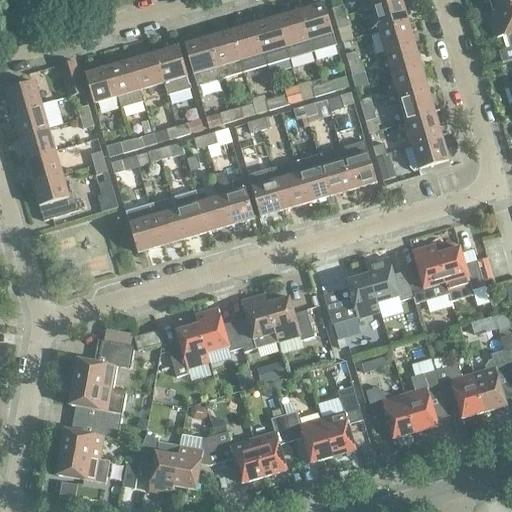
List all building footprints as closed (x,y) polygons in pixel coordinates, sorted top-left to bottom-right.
[(363,12),(371,10),(401,1),(400,0),(368,0),(369,1),(360,3),(363,12)] [(482,0),(484,5),(489,4),(491,8),(509,3),(508,0),(482,0)] [(401,1),(371,10),(378,33),(408,24),(401,1)] [(511,48),(511,12),(509,3),(491,8),(492,13),(487,14),(495,40),(507,37),(510,49),(511,48)] [(336,47),(324,6),(300,12),(312,54),(336,47)] [(335,21),(345,18),(342,7),(332,10),(335,21)] [(312,54),(300,12),(277,19),(289,61),(312,54)] [(348,28),(345,18),(335,21),(338,31),(348,28)] [(289,61),(277,19),(254,26),(266,67),(289,61)] [(408,24),(378,33),(385,56),(415,47),(408,24)] [(266,67),(254,26),(231,33),(243,74),(266,67)] [(243,74),(231,33),(208,40),(220,81),(243,74)] [(208,40),(184,47),(197,88),(220,81),(208,40)] [(415,47),(385,56),(392,79),(421,70),(415,47)] [(191,90),(187,78),(178,48),(155,55),(164,85),(167,97),(191,90)] [(502,64),(511,61),(511,48),(510,49),(498,53),(502,64)] [(349,67),(359,64),(356,53),(346,56),(349,67)] [(164,85),(155,55),(132,62),(141,92),(164,85)] [(60,67),(69,99),(84,95),(74,62),(60,67)] [(144,103),(141,92),(132,62),(109,69),(118,99),(121,110),(144,103)] [(359,64),(349,67),(352,77),(362,74),(359,64)] [(109,69),(85,76),(94,106),(118,99),(109,69)] [(421,70),(392,79),(399,102),(428,93),(421,70)] [(325,96),(335,93),(332,82),(322,85),(325,96)] [(42,107),(35,83),(5,92),(12,116),(42,107)] [(325,96),(322,85),(312,88),(315,99),(325,96)] [(300,92),(276,99),(279,109),(303,102),(300,92)] [(399,102),(405,125),(435,116),(428,93),(399,102)] [(330,112),(343,108),(353,105),(350,95),(327,102),(330,112)] [(256,116),(279,109),(276,99),(253,106),(256,116)] [(362,113),(373,110),(370,100),(359,103),(362,113)] [(317,116),(314,105),(304,108),(307,119),(317,116)] [(253,106),(230,113),(233,123),(256,116),(253,106)] [(48,130),(42,107),(12,116),(19,139),(48,130)] [(80,121),(91,118),(88,108),(77,111),(80,121)] [(296,122),(307,119),(304,108),(293,111),(296,122)] [(373,110),(362,113),(365,123),(376,120),(373,110)] [(209,130),(223,126),(233,123),(230,113),(206,120),(209,130)] [(412,148),(442,139),(435,116),(405,125),(412,148)] [(94,128),(91,118),(80,121),(83,131),(94,128)] [(257,122),(260,133),(271,130),(268,119),(257,122)] [(200,121),(187,125),(176,128),(179,139),(203,132),(200,121)] [(250,136),(260,133),(257,122),(247,125),(250,136)] [(176,128),(166,131),(153,135),(156,146),(179,139),(176,128)] [(48,130),(19,139),(25,162),(55,153),(48,130)] [(153,135),(130,142),(133,152),(156,146),(153,135)] [(214,135),(204,138),(207,148),(217,145),(214,135)] [(197,151),(207,148),(204,138),(194,141),(197,151)] [(413,173),(419,172),(449,163),(442,139),(412,148),(405,150),(410,170),(413,173)] [(130,142),(106,149),(110,159),(133,152),(130,142)] [(376,184),(364,143),(341,150),(353,191),(376,184)] [(376,159),(386,156),(383,145),(373,149),(376,159)] [(168,148),(158,151),(161,162),(171,159),(168,148)] [(318,157),(330,198),(353,191),(341,150),(318,157)] [(151,165),(161,162),(158,151),(148,154),(151,165)] [(25,162),(32,185),(62,176),(55,153),(25,162)] [(91,157),(94,167),(104,164),(101,154),(91,157)] [(330,198),(318,157),(295,164),(298,175),(307,205),(330,198)] [(121,162),(111,165),(114,176),(124,173),(121,162)] [(449,163),(419,172),(421,178),(451,169),(449,163)] [(107,174),(104,164),(94,167),(97,177),(107,174)] [(391,166),(379,169),(382,181),(394,178),(391,166)] [(215,176),(222,198),(230,227),(254,220),(245,191),(231,195),(225,173),(215,176)] [(97,177),(95,177),(101,197),(97,198),(102,214),(118,209),(107,174),(97,177)] [(284,212),(307,205),(298,175),(275,182),(284,212)] [(32,185),(39,209),(44,223),(79,213),(76,202),(68,198),(62,176),(32,185)] [(435,176),(412,184),(417,199),(441,190),(435,176)] [(260,219),(284,212),(275,182),(251,189),(260,219)] [(207,234),(199,205),(196,197),(195,193),(172,199),(184,241),(207,234)] [(196,197),(199,205),(207,234),(230,227),(222,198),(207,202),(205,194),(196,197)] [(149,206),(161,248),(184,241),(172,199),(149,206)] [(149,206),(125,213),(138,255),(161,248),(149,206)] [(417,270),(405,273),(413,300),(414,304),(448,294),(445,285),(446,285),(437,256),(438,256),(435,246),(412,253),(417,270)] [(110,249),(88,252),(91,272),(113,269),(110,249)] [(446,285),(445,285),(448,294),(450,304),(473,298),(471,292),(484,289),(484,287),(477,262),(464,266),(460,249),(438,256),(437,256),(446,285)] [(413,300),(405,273),(393,277),(388,260),(365,267),(368,276),(377,305),(378,305),(399,299),(400,304),(413,300)] [(346,283),(348,290),(323,297),(332,326),(357,319),(357,321),(380,314),(378,305),(377,305),(368,276),(346,283)] [(234,323),(242,350),(255,346),(254,341),(275,335),(267,306),(264,297),(241,303),(246,320),(234,323)] [(289,299),(267,306),(275,335),(277,344),(299,338),(301,343),(314,339),(313,336),(319,335),(315,319),(312,319),(311,315),(307,316),(306,312),(294,316),(289,299)] [(195,317),(197,326),(198,326),(207,355),(228,349),(230,354),(242,350),(234,323),(222,327),(218,310),(195,317)] [(506,315),(495,318),(499,333),(511,329),(506,315)] [(485,321),(489,333),(498,330),(494,318),(485,321)] [(198,326),(197,326),(175,333),(180,349),(168,353),(176,379),(189,376),(188,371),(210,364),(207,355),(198,326)] [(158,332),(134,339),(138,353),(162,346),(158,332)] [(511,337),(511,334),(499,338),(503,352),(511,379),(511,378),(511,337)] [(435,335),(424,339),(426,345),(437,341),(435,335)] [(77,361),(73,384),(112,391),(116,369),(130,371),(132,358),(133,351),(131,348),(101,343),(97,364),(77,361)] [(511,379),(503,352),(490,356),(491,360),(487,361),(484,366),(486,372),(473,376),(484,414),(506,408),(499,382),(511,379)] [(354,363),(358,376),(371,372),(367,360),(354,363)] [(484,414),(473,376),(462,379),(458,366),(434,373),(442,399),(454,395),(462,421),(484,414)] [(414,393),(404,396),(415,435),(438,428),(430,403),(442,399),(434,373),(410,380),(414,393)] [(112,391),(73,384),(69,407),(95,411),(93,424),(120,428),(126,393),(112,391)] [(415,435),(404,396),(393,400),(392,396),(384,393),(380,394),(378,389),(365,393),(373,419),(385,416),(393,441),(415,435)] [(322,420),(333,459),(355,452),(348,427),(360,423),(352,397),(339,401),(343,414),(322,420)] [(273,420),(281,417),(279,411),(271,413),(273,420)] [(310,466),(333,459),(322,420),(300,427),(296,413),(283,417),(291,444),(303,440),(310,466)] [(279,447),(291,444),(283,417),(281,417),(273,420),(270,421),(274,434),(253,441),(264,479),(287,473),(279,447)] [(146,432),(148,422),(141,422),(137,425),(136,430),(146,432)] [(65,431),(61,454),(100,461),(104,439),(118,442),(120,428),(93,424),(91,436),(65,431)] [(242,486),(264,479),(253,441),(231,447),(227,433),(214,437),(222,464),(234,460),(242,486)] [(210,468),(222,464),(214,437),(204,440),(202,453),(179,449),(178,458),(173,488),(174,488),(196,492),(201,466),(210,468)] [(172,498),(174,488),(173,488),(178,458),(179,449),(158,445),(158,440),(145,438),(140,465),(153,467),(148,493),(172,498)] [(100,461),(61,454),(56,477),(106,486),(111,463),(100,461)] [(139,468),(126,466),(122,489),(135,491),(139,468)] [(61,485),(59,500),(74,503),(77,487),(61,485)]
